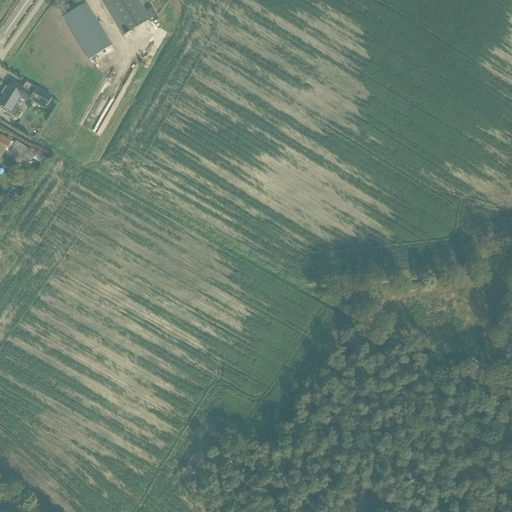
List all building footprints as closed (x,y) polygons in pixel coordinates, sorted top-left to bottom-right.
[(101,0),(123,35),(150,19),(138,0),(101,0)] [(146,11),(151,19),(157,15),(152,8),(146,11)] [(95,19),(73,33),(89,60),(111,46),(95,19)] [(5,87),(1,94),(3,95),(0,100),(0,105),(1,106),(0,107),(0,109),(17,120),(21,113),(13,108),(20,97),(26,101),(30,94),(13,83),(9,89),(7,88),(5,87)] [(29,100),(44,109),(51,98),(36,89),(29,100)] [(0,136),(0,148),(4,151),(11,141),(1,135),(0,136)] [(8,152),(28,165),(35,154),(16,141),(8,152)]
